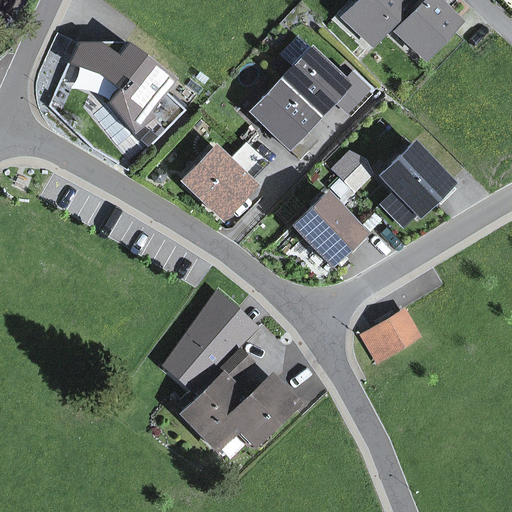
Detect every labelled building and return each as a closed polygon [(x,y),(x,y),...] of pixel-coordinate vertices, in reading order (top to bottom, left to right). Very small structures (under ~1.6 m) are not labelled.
[(0,0),(0,23),(6,28),(29,0),(0,0)] [(358,0),(342,17),(375,48),(396,26),(420,0),(358,0)] [(420,0),(396,26),(429,57),(466,18),(447,0),(420,0)] [(83,38),(73,59),(103,72),(122,87),(112,100),(138,132),(160,114),(153,105),(176,75),(129,39),(119,51),(103,39),(83,38)] [(315,44),(284,76),(324,113),(354,81),(315,44)] [(284,76),(254,108),(292,146),(324,113),(284,76)] [(417,137),(381,171),(398,188),(385,201),(408,224),(420,212),(424,216),(460,181),(417,137)] [(222,140),(185,176),(227,221),(265,184),(254,173),(269,160),(248,139),(244,143),(234,153),(222,140)] [(354,149),(338,165),(363,190),(380,173),(372,156),(354,149)] [(376,233),(329,187),(295,221),(337,263),(353,246),(358,251),(376,233)] [(163,367),(200,399),(224,375),(219,370),(244,345),(260,328),(217,290),(163,367)] [(371,329),(365,332),(382,361),(427,334),(410,305),(391,317),(371,329)] [(185,414),(206,436),(255,388),(242,376),(259,360),(244,345),(219,370),(224,375),(200,399),(185,414)] [(274,368),(255,388),(206,436),(222,451),(241,431),(259,448),(306,401),(274,368)]
